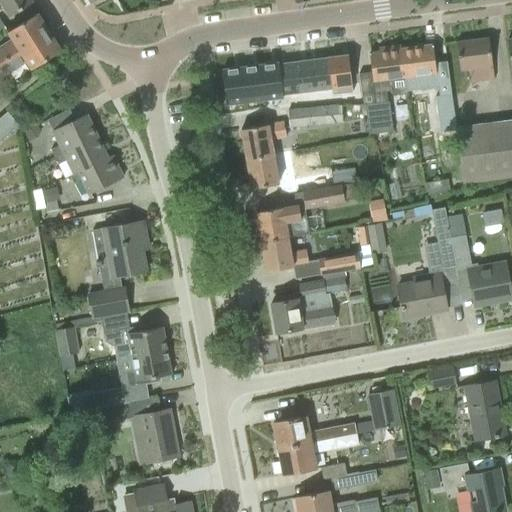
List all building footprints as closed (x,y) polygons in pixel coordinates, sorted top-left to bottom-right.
[(30,0),(0,0),(0,3),(9,18),(15,13),(32,3),(30,0)] [(0,49),(0,63),(19,51),(20,53),(31,46),(29,43),(48,31),(37,14),(7,33),(13,42),(0,49)] [(19,51),(0,63),(0,74),(2,78),(26,63),(31,70),(60,51),(48,31),(29,43),(31,46),(20,53),(19,51)] [(456,43),(459,71),(468,70),(470,83),(493,80),(488,39),(456,43)] [(400,50),(404,78),(418,76),(420,90),(437,88),(432,46),(400,50)] [(386,52),(369,54),(371,74),(373,94),(393,92),(405,90),(404,78),(400,50),(400,47),(386,48),(386,52)] [(277,67),(227,74),(232,115),(284,109),(283,108),(353,100),(350,77),(348,57),(277,66),(277,67)] [(451,95),(437,97),(442,130),(456,128),(451,95)] [(364,106),(368,135),(392,132),(388,103),(364,106)] [(289,109),(290,127),(342,122),(341,105),(289,109)] [(0,142),(18,126),(7,113),(0,119),(0,142)] [(53,157),(96,137),(85,115),(52,131),(59,145),(50,150),(53,157)] [(466,183),(511,177),(511,118),(459,126),(466,183)] [(414,139),(411,119),(399,120),(402,140),(414,139)] [(240,130),(246,160),(273,155),(270,140),(286,137),(283,123),(240,130)] [(39,133),(36,126),(23,131),(27,139),(39,133)] [(73,174),(106,158),(96,137),(53,157),(57,165),(66,160),(73,174)] [(273,155),(246,160),(251,190),(294,182),(291,168),(275,171),(273,155)] [(111,156),(106,158),(73,174),(69,176),(72,184),(81,180),(89,194),(104,187),(122,179),(111,156)] [(358,182),(365,181),(365,177),(359,178),(358,173),(353,174),(352,170),(299,180),(301,193),(355,184),(355,183),(358,182)] [(355,184),(301,193),(304,207),(345,200),(345,198),(360,195),(358,182),(355,183),(355,184)] [(41,189),(43,201),(58,198),(56,186),(41,189)] [(260,243),(287,238),(309,235),(306,218),(300,219),(298,206),(282,209),(282,208),(255,213),(260,243)] [(373,207),(373,219),(387,218),(387,207),(373,207)] [(499,208),(481,211),(484,224),(502,221),(499,208)] [(462,217),(446,220),(450,239),(465,236),(462,217)] [(146,271),(140,241),(146,239),(143,221),(133,223),(123,225),(91,231),(103,292),(87,295),(92,318),(108,315),(128,312),(124,288),(121,289),(119,277),(146,271)] [(379,222),(365,224),(367,236),(370,253),(385,250),(379,222)] [(365,224),(356,226),(358,238),(367,236),(365,224)] [(471,265),(465,236),(450,239),(451,249),(455,269),(471,266),(471,265)] [(287,238),(260,243),(265,273),(308,265),(305,251),(290,254),(287,238)] [(430,281),(397,287),(403,319),(446,311),(441,285),(458,281),(457,276),(455,269),(451,249),(438,251),(426,262),(430,281)] [(372,267),(370,253),(357,255),(359,269),(372,267)] [(359,269),(357,255),(318,262),(320,276),(359,269)] [(511,298),(507,279),(504,265),(478,270),(477,264),(471,265),(471,266),(455,269),(457,276),(468,274),(473,300),(493,297),(494,302),(511,298)] [(299,286),(301,300),(327,296),(324,282),(299,286)] [(270,304),(276,334),(302,329),(302,328),(317,326),(315,311),(299,313),(297,299),(270,304)] [(167,351),(163,327),(148,330),(147,325),(127,329),(104,333),(105,342),(113,348),(128,344),(131,358),(167,351)] [(55,331),(60,356),(78,353),(74,327),(55,331)] [(167,351),(131,358),(134,372),(126,374),(129,388),(138,386),(157,382),(156,377),(172,375),(167,351)] [(427,373),(430,389),(455,384),(452,368),(427,373)] [(467,406),(474,443),(486,440),(505,436),(495,380),(463,386),(467,406)] [(119,402),(117,390),(93,395),(95,407),(119,402)] [(368,395),(374,429),(398,424),(391,390),(368,395)] [(137,418),(146,464),(158,461),(177,457),(168,410),(157,412),(155,398),(107,407),(110,423),(137,418)] [(273,423),(278,449),(310,443),(310,442),(332,438),(332,439),(356,435),(354,424),(330,428),(308,433),(305,417),(273,423)] [(358,445),(356,435),(332,439),(334,450),(358,445)] [(310,443),(278,449),(283,476),(315,469),(310,443)] [(392,448),(394,459),(405,457),(403,446),(392,448)] [(323,481),(330,479),(346,476),(344,464),(320,468),(323,481)] [(504,511),(496,470),(469,476),(466,464),(447,468),(439,470),(443,490),(466,485),(471,511),(504,511)] [(435,471),(421,473),(425,490),(438,487),(435,471)] [(346,476),(330,479),(333,491),(360,486),(358,474),(346,476)] [(192,511),(190,501),(168,506),(164,484),(132,491),(135,506),(125,508),(125,511),(192,511)] [(295,498),(297,511),(366,511),(378,510),(376,498),(353,502),(353,499),(330,504),(328,491),(295,498)]
